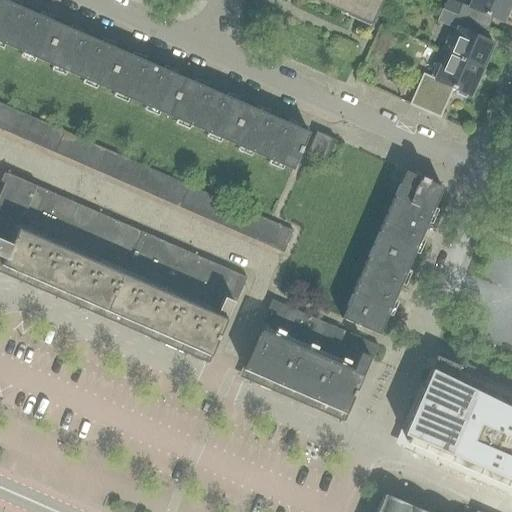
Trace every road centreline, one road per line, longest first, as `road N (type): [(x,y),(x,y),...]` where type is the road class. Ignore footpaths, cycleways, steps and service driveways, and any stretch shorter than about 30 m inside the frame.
road 1 (residential): [(195,44),(485,175)]
road 2 (residential): [(403,362),(485,175)]
road 3 (residential): [(366,448),(507,511)]
